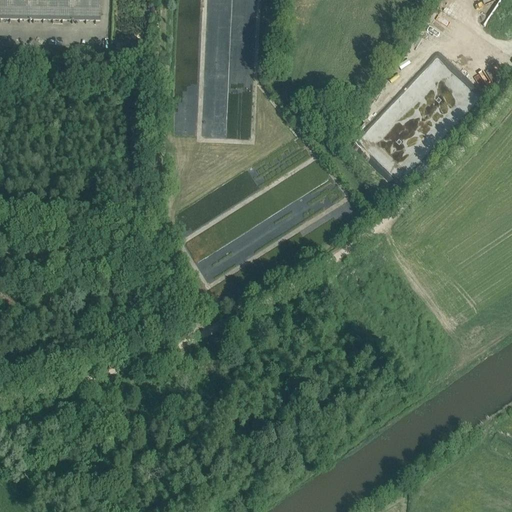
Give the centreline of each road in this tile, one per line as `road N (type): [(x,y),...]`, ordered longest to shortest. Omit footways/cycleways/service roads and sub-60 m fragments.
road 1 (track): [(511,88),(383,222),(257,308),(116,372),(0,399)]
road 2 (track): [(196,337),(155,221),(164,0)]
